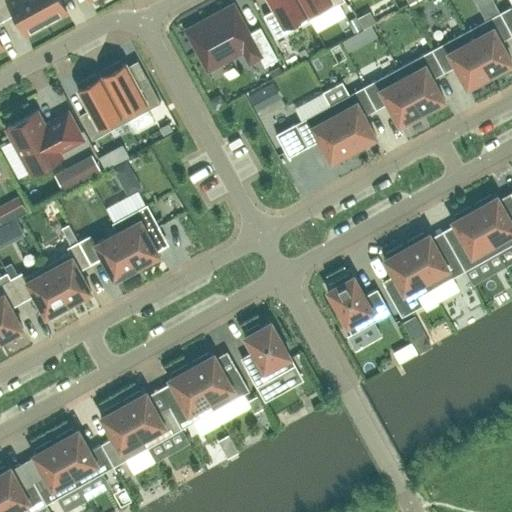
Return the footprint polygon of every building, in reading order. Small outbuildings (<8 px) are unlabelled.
[(0,0),(0,13),(3,19),(14,13),(25,34),(46,23),(33,0),(0,0)] [(33,0),(46,23),(67,11),(60,0),(33,0)] [(299,0),(268,0),(273,8),(263,14),(275,36),(285,31),(310,18),(307,12),(299,0)] [(299,0),(307,12),(310,18),(332,5),(342,0),(299,0)] [(231,3),(186,28),(207,67),(243,48),(249,59),(258,54),(264,64),(276,57),(259,25),(246,32),(231,3)] [(511,3),(499,11),(511,34),(511,33),(511,3)] [(499,11),(465,30),(489,74),(492,72),(493,75),(509,67),(508,63),(511,61),(500,40),(511,34),(499,11)] [(356,14),(347,19),(354,32),(363,28),(356,14)] [(465,30),(431,48),(444,71),(455,65),(466,86),(471,84),(472,87),(488,78),(487,75),(489,74),(465,30)] [(431,48),(397,67),(421,111),(424,109),(426,112),(441,104),(440,101),(444,98),(432,77),(444,71),(431,48)] [(104,73),(101,75),(126,120),(160,101),(147,77),(136,82),(125,62),(122,63),(119,58),(101,68),(104,73)] [(397,67),(363,86),(375,108),(386,102),(397,123),(403,121),(404,124),(420,115),(418,112),(421,111),(397,67)] [(80,86),(77,88),(88,108),(79,113),(93,138),(126,120),(101,75),(98,76),(96,71),(77,81),(80,86)] [(363,86),(329,104),(353,148),(355,146),(357,150),(373,141),(371,138),(376,135),(364,114),(375,108),(363,86)] [(329,104),(275,133),(288,156),(318,139),(330,160),(334,158),(336,161),(352,152),(350,149),(353,148),(329,104)] [(36,110),(6,126),(31,172),(61,156),(58,150),(82,138),(67,111),(50,121),(51,122),(45,126),(36,110)] [(60,171),(69,189),(105,172),(96,154),(60,171)] [(125,159),(111,167),(117,177),(131,169),(125,159)] [(474,206),(498,250),(511,241),(511,212),(508,214),(496,194),(492,196),(490,193),(474,202),(476,205),(474,206)] [(18,194),(8,200),(17,215),(26,209),(18,194)] [(147,203),(112,221),(136,265),(138,264),(140,267),(156,258),(155,255),(159,253),(147,231),(159,225),(147,203)] [(452,246),(464,269),(498,250),(474,206),(471,208),(470,205),(454,214),(455,217),(451,219),(463,240),(452,246)] [(133,267),(136,265),(112,221),(116,230),(94,242),(90,233),(78,240),(90,262),(102,256),(113,278),(117,275),(119,278),(135,270),(133,267)] [(431,288),(464,269),(452,246),(441,253),(429,232),(424,234),(423,231),(407,240),(409,243),(406,244),(431,288)] [(66,246),(69,250),(46,263),(68,302),(70,301),(72,304),(88,295),(86,292),(91,290),(79,268),(90,262),(78,240),(66,246)] [(420,294),(431,288),(406,244),(404,246),(402,243),(386,251),(388,255),(383,257),(395,278),(384,284),(401,315),(425,302),(420,294)] [(10,277),(22,299),(33,293),(45,315),(49,312),(51,316),(67,307),(65,304),(68,302),(46,263),(24,275),(21,271),(10,277)] [(480,280),(490,300),(511,288),(511,272),(509,266),(480,280)] [(337,283),(327,289),(352,332),(347,335),(355,349),(367,342),(359,328),(390,310),(377,287),(364,294),(353,274),(350,276),(348,273),(335,280),(337,283)] [(0,287),(0,339),(2,338),(4,341),(20,332),(18,329),(23,327),(11,306),(22,299),(10,277),(0,282),(0,286),(1,288),(0,287)] [(416,313),(403,320),(413,336),(425,329),(416,313)] [(294,364),(270,320),(260,326),(258,323),(245,330),(247,333),(244,335),(255,355),(243,362),(256,385),(294,364)] [(403,366),(422,352),(414,341),(395,356),(403,366)] [(193,363),(190,365),(215,408),(249,389),(236,367),(225,373),(213,352),(209,354),(207,351),(191,360),(193,363)] [(181,427),(215,408),(190,365),(188,366),(186,363),(170,372),(172,375),(168,377),(179,398),(168,405),(181,427)] [(123,402),(147,446),(181,427),(168,405),(157,411),(145,390),(141,392),(139,389),(123,398),(125,401),(123,402)] [(113,465),(147,446),(123,402),(120,404),(118,401),(102,409),(104,412),(100,415),(112,436),(100,442),(113,465)] [(55,440),(79,484),(113,465),(100,442),(89,449),(78,428),(73,430),(72,427),(56,435),(57,439),(55,440)] [(45,503),(79,484),(55,440),(52,441),(51,438),(35,447),(36,450),(32,453),(44,474),(33,480),(45,503)] [(138,474),(160,461),(152,446),(129,458),(138,474)] [(0,500),(6,511),(28,511),(45,503),(33,480),(22,486),(10,465),(6,468),(4,464),(0,466),(0,500)]
